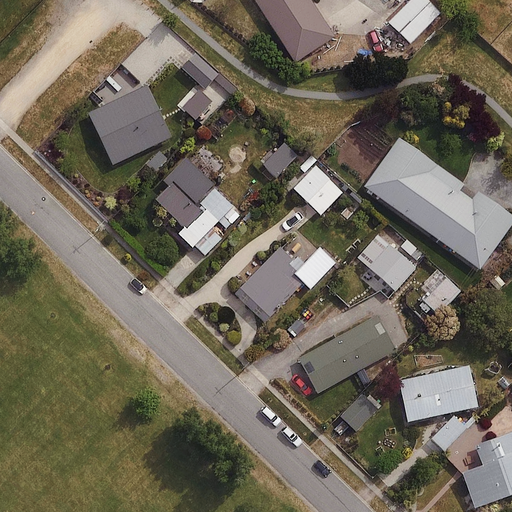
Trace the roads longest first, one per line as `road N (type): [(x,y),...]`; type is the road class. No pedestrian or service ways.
road 1 (residential): [(0,168),(347,511)]
road 2 (residential): [(0,113),(107,3)]
